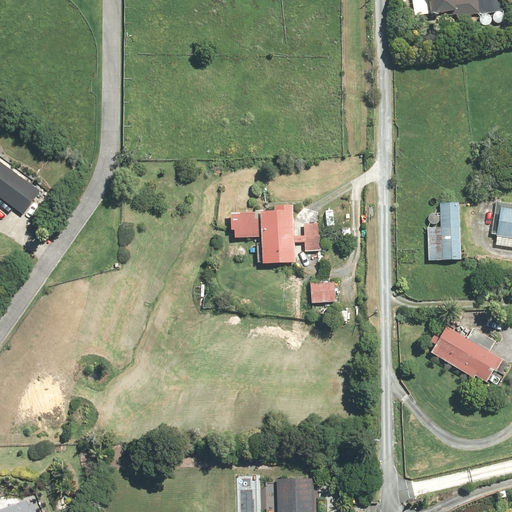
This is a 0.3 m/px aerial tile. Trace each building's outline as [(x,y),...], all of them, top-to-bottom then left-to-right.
[(457,23),(463,22),(462,15),(501,10),(499,0),(410,0),(413,16),(428,14),(428,18),(445,16),(445,18),(456,16),(457,23)] [(503,11),(477,16),(480,29),(505,24),(503,11)] [(0,199),(21,215),(38,192),(0,164),(0,199)] [(456,262),(457,204),(440,204),(439,214),(427,214),(426,261),(456,262)] [(511,205),(499,204),(495,246),(511,247),(511,205)] [(232,237),(259,237),(259,263),(291,263),(291,243),(304,243),(304,252),(319,252),(319,224),(303,224),(302,237),(291,237),(291,206),(273,206),(273,213),(259,213),(259,214),(228,214),(228,232),(232,232),(232,237)] [(204,286),(194,285),(190,305),(200,307),(204,286)] [(333,285),(308,285),(308,303),(333,303),(333,285)] [(444,326),(428,353),(470,378),(472,375),(484,382),(492,369),(502,375),(508,364),(488,352),(494,342),(473,329),(466,340),(444,326)] [(312,511),(312,474),(276,474),(275,511),(312,511)] [(0,511),(29,511),(26,501),(0,509),(0,511)]
